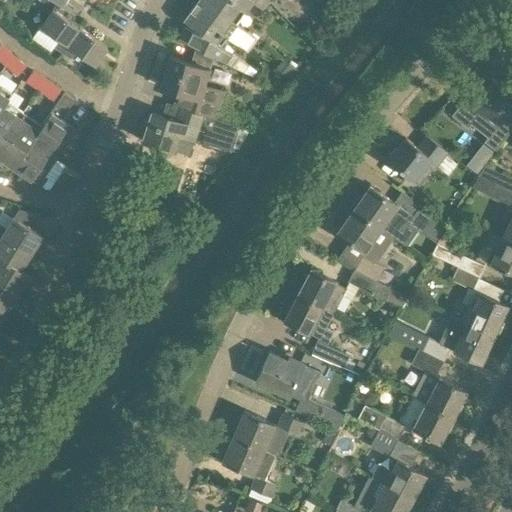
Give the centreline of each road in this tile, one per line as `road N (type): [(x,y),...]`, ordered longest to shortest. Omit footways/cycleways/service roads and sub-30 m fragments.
road 1 (residential): [(169,511),(243,313),(302,206),(479,0)]
road 2 (residential): [(87,208),(158,0)]
road 3 (residential): [(0,396),(49,325),(87,208)]
road 4 (residential): [(511,380),(444,511)]
